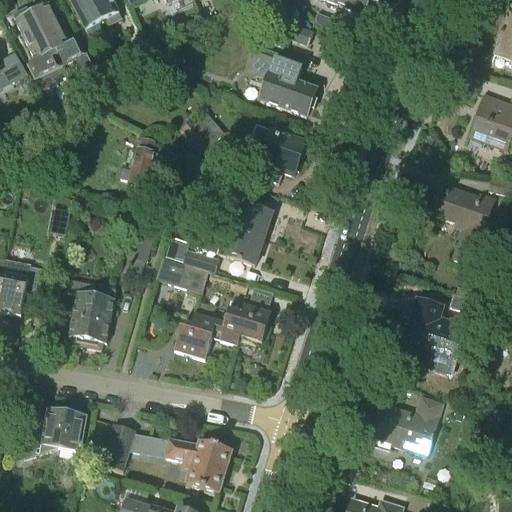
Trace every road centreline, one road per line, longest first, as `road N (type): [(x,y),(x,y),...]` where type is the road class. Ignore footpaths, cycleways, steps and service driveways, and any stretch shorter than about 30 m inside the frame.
road 1 (tertiary): [(291,425),(436,0)]
road 2 (residential): [(291,425),(0,368)]
